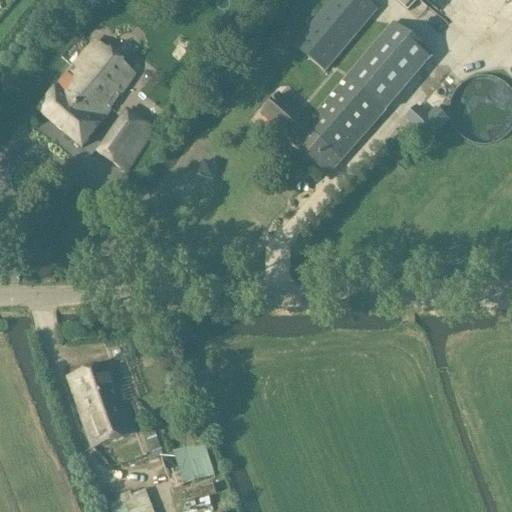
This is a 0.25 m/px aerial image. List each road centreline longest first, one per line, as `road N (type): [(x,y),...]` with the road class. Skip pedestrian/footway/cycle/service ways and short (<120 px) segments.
road 1 (unclassified): [(511,291),(0,302)]
road 2 (track): [(289,295),(292,230),(465,43),(511,40)]
